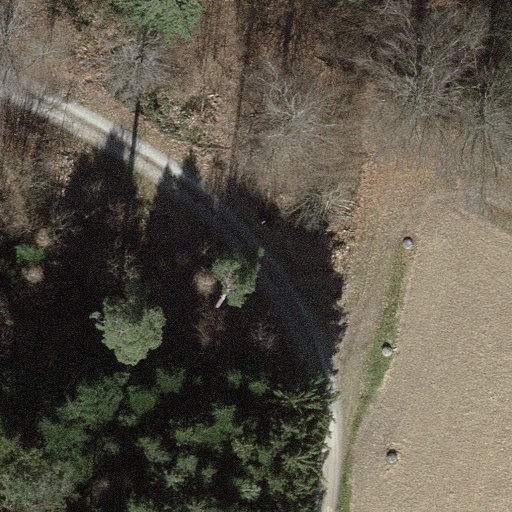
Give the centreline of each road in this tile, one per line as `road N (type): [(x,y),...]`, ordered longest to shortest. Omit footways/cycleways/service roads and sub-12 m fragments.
road 1 (track): [(307,511),(328,411),(307,325),(230,232),(0,85)]
road 2 (track): [(328,411),(397,163),(439,150),(511,203)]
